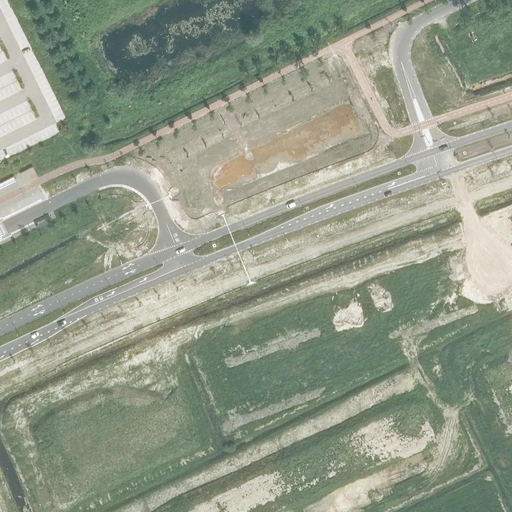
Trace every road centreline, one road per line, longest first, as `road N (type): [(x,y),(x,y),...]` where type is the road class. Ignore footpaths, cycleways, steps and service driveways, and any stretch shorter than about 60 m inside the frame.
road 1 (secondary): [(10,345),(183,269),(439,176)]
road 2 (secondary): [(424,157),(176,250),(0,331)]
